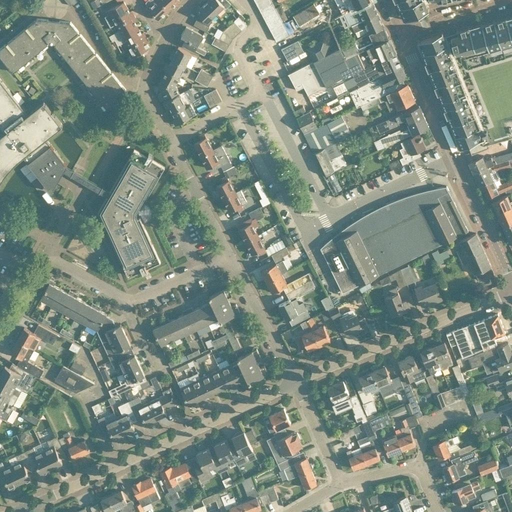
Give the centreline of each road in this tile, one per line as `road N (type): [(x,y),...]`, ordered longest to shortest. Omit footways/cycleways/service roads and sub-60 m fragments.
road 1 (residential): [(28,508),(295,381)]
road 2 (tertiary): [(511,281),(401,32)]
road 3 (residential): [(229,254),(142,85),(162,43)]
road 4 (residential): [(295,381),(511,289)]
road 5 (residential): [(295,381),(229,254)]
